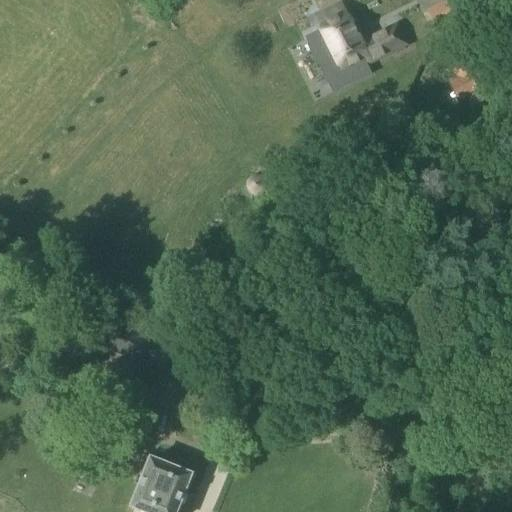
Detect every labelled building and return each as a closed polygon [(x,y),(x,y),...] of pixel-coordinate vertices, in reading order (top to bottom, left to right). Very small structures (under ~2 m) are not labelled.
[(445,0),(425,10),(440,40),(470,25),(457,0),(445,0)] [(360,45),(342,7),(333,12),(340,26),(323,34),(339,67),(363,55),(369,65),(406,46),(396,28),(360,45)] [(454,79),(447,82),(459,108),(467,105),(470,111),(496,99),(477,59),(451,71),(454,79)] [(163,375),(174,348),(115,325),(104,351),(127,360),(114,394),(140,405),(154,371),(163,375)] [(178,511),(192,478),(151,462),(137,457),(130,475),(144,480),(131,511),(134,511),(178,511)]
